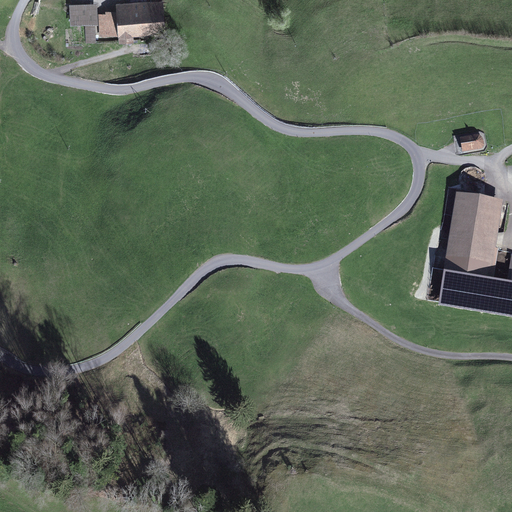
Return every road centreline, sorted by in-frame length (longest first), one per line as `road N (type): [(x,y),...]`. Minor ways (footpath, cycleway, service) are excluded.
road 1 (residential): [(25,0),(14,38),(39,73),(120,90),(201,74),(290,131),(399,137),(417,154),(420,183),(409,203),(319,268),(213,263),(117,350),(89,365),(46,370),(0,354)]
road 2 (track): [(511,357),(445,359),(342,303),(319,268)]
